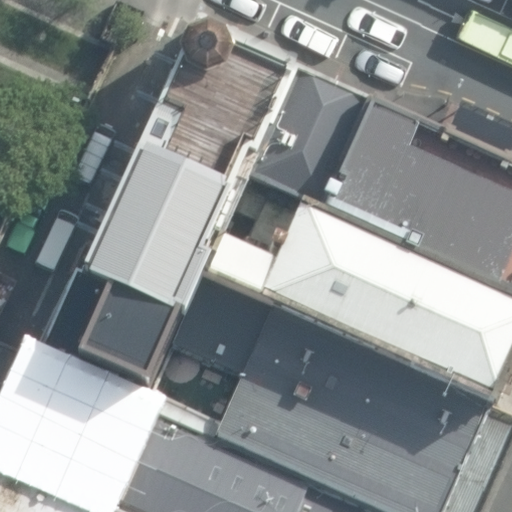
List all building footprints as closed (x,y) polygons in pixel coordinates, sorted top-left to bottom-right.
[(301,61),(183,11),(176,27),(69,272),(184,323),(210,266),(252,171),(301,61)] [(329,205),(375,95),(301,61),(252,171),(329,205)] [(511,154),(375,95),(329,205),(511,283),(511,154)] [(277,295),(496,392),(511,355),(511,283),(329,205),(252,171),(210,266),(277,295)] [(210,266),(184,323),(175,343),(243,373),(277,295),(210,266)] [(218,435),(394,511),(444,511),(496,392),(277,295),(243,373),(218,435)] [(148,405),(34,356),(0,432),(0,454),(130,511),(394,511),(218,435),(148,405)] [(130,511),(0,454),(0,511),(130,511)]
